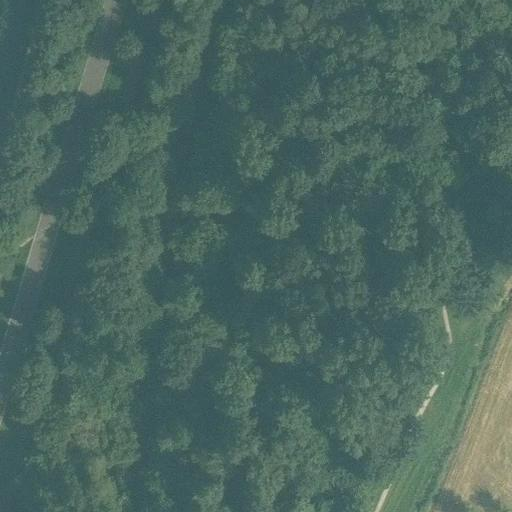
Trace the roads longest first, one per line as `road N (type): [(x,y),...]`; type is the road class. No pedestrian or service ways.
road 1 (unclassified): [(0,385),(115,0)]
road 2 (unknown): [(45,0),(0,149)]
